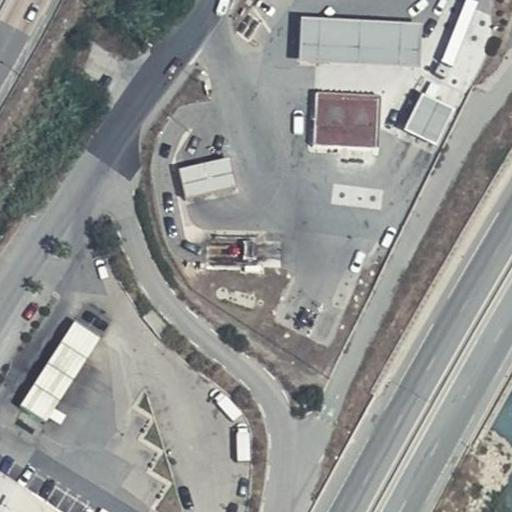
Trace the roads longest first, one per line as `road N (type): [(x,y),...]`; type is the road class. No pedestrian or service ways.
road 1 (unclassified): [(219,0),(0,327)]
road 2 (trunk): [(511,212),(344,511)]
road 3 (trunk): [(400,511),(511,322)]
